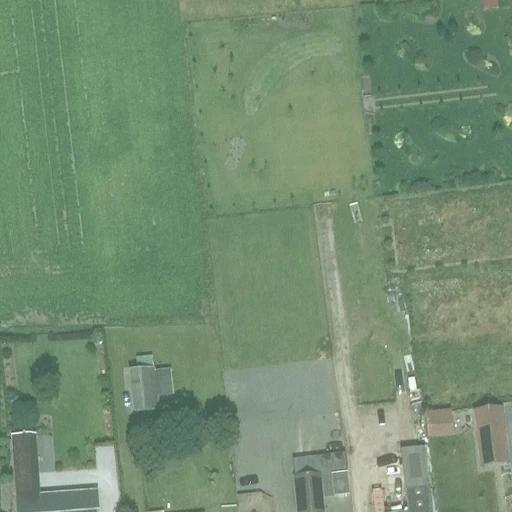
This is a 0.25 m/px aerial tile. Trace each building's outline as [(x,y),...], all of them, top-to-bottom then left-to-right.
[(160,413),(158,398),(173,396),(171,371),(156,372),(155,370),(153,370),(152,358),(136,359),(137,372),(129,373),(134,415),(160,413)] [(453,408),(428,409),(429,435),(455,433),(453,408)] [(503,408),(473,412),(480,469),(510,466),(503,408)] [(36,435),(15,436),(15,452),(36,451),(36,435)] [(427,486),(426,446),(403,447),(405,487),(427,486)] [(334,499),(350,497),(347,474),(331,476),(334,499)] [(297,511),(323,511),(320,476),(294,478),(297,511)] [(24,499),(17,499),(17,511),(98,511),(97,494),(96,494),(95,477),(92,477),(49,480),(23,482),(24,499)] [(485,503),(484,481),(463,482),(464,504),(485,503)] [(431,511),(428,486),(404,489),(407,511),(431,511)]
